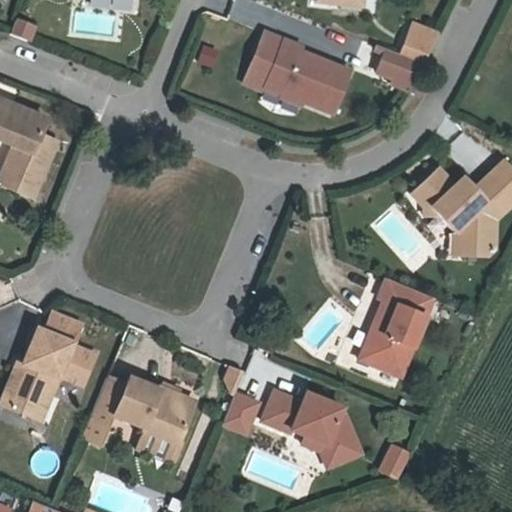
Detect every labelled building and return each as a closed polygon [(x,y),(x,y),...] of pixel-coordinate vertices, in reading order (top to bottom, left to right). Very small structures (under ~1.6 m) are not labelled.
[(30,42),(36,26),(15,18),(9,34),(30,42)] [(384,47),(372,75),(414,92),(439,31),(411,19),(397,53),(384,47)] [(354,67),(266,32),(245,84),(334,120),(354,67)] [(0,142),(8,146),(0,164),(0,187),(38,202),(60,143),(43,133),(47,118),(0,97),(0,142)] [(460,194),(452,187),(435,171),(411,196),(428,212),(431,209),(455,231),(460,227),(466,234),(466,254),(488,261),(494,251),(494,222),(511,203),(511,171),(501,162),(472,190),(468,195),(460,194)] [(432,300),(385,282),(354,360),(401,379),(432,300)] [(82,325),(52,312),(44,332),(35,327),(20,361),(15,359),(0,393),(0,404),(42,422),(60,379),(85,389),(100,353),(75,342),(82,325)] [(220,388),(236,392),(243,370),(227,365),(220,388)] [(196,402),(126,374),(120,389),(105,383),(83,437),(102,445),(113,417),(179,444),(196,402)] [(299,398),(274,387),(256,424),(301,439),(298,447),(320,455),(327,472),(364,457),(345,407),(303,392),(299,398)] [(410,452),(393,443),(381,468),(398,477),(410,452)] [(56,511),(31,502),(27,511),(56,511)] [(0,511),(11,511),(12,509),(0,503),(0,511)]
